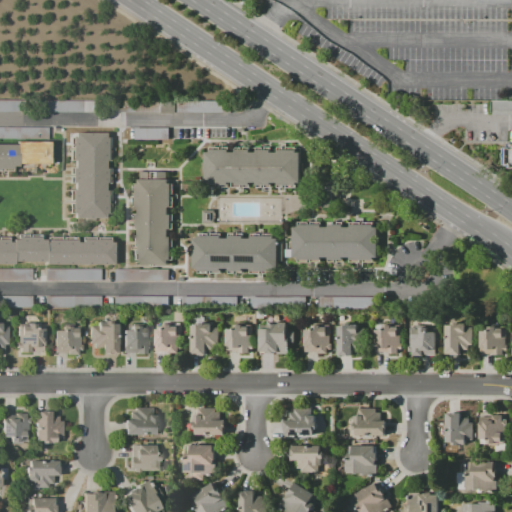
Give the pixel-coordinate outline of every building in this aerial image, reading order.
[(44,112),(91,112),(91,100),(44,100),(44,112)] [(131,111),(131,100),(112,101),(112,112),(131,111)] [(222,102),(165,101),(165,111),(221,112),(222,102)] [(46,138),(46,127),(0,127),(0,138),(46,138)] [(167,127),(133,127),(133,139),(167,139),(167,127)] [(70,137),(74,137),(74,132),(110,132),(110,162),(105,162),(105,168),(110,168),(110,184),(105,184),(105,190),(110,191),(109,218),(69,217),(69,190),(74,190),(74,183),(70,183),(70,137)] [(0,144),(17,144),(17,141),(50,141),(50,164),(45,164),(45,169),(21,169),(21,166),(18,166),(18,171),(0,171),(0,144)] [(506,143),(511,143),(511,168),(508,168),(508,165),(503,165),(503,158),(502,158),(502,153),(503,153),(503,147),(506,147),(506,143)] [(301,183),(296,183),(296,188),(277,188),(277,183),(271,183),(271,188),(256,188),(256,183),(249,183),(249,188),(206,187),(207,147),(249,147),(249,152),(255,152),(255,147),(272,148),(271,152),(276,152),(276,148),(302,148),(301,183)] [(137,265),(137,260),(133,260),(133,184),(138,184),(138,179),(173,180),(173,208),(169,208),(169,214),(173,214),(173,230),(169,230),(169,237),(173,237),(173,265),(137,265)] [(292,262),(293,247),(290,247),(290,237),(293,237),(293,221),(321,222),(321,227),(327,227),(327,222),(343,223),(343,227),(349,227),(349,223),(378,223),(377,263),(349,263),(350,257),(343,257),(343,263),(328,262),(328,258),(322,258),(321,262),(292,262)] [(195,235),(220,235),(220,238),(228,238),(228,235),(243,235),(243,238),(250,238),(250,235),(281,235),(281,272),(195,272),(195,235)] [(0,264),(0,237),(9,237),(8,242),(13,242),(13,239),(18,239),(18,237),(41,237),(41,240),(47,240),(47,237),(110,238),(110,242),(113,242),(113,248),(115,248),(115,265),(43,264),(43,261),(19,261),(19,264),(0,264)] [(30,269),(0,268),(0,279),(30,281),(30,269)] [(99,268),(44,268),(44,280),(99,280),(99,268)] [(30,295),(0,295),(0,306),(30,307),(30,295)] [(98,306),(98,295),(43,296),(43,307),(98,306)] [(168,296),(113,296),(112,305),(167,305),(168,296)] [(303,297),(250,296),(249,305),(303,306),(303,297)] [(116,323),(116,354),(101,354),(101,346),(100,346),(100,347),(99,347),(99,348),(92,348),(92,343),(89,343),(89,326),(96,326),(96,322),(103,322),(103,320),(110,320),(110,323),(116,323)] [(182,322),(182,337),(179,337),(179,344),(182,345),(182,349),(179,349),(179,355),(170,354),(170,352),(158,352),(158,346),(156,346),(156,328),(164,328),(164,324),(173,324),(173,326),(175,326),(175,322),(182,322)] [(219,328),(219,345),(215,345),(215,350),(207,350),(207,357),(192,357),(192,325),(199,325),(199,322),(207,322),(207,323),(212,323),(212,328),(219,328)] [(259,324),(259,352),(267,352),(267,354),(275,354),(275,352),(277,352),(277,354),(291,354),(291,346),(289,346),(289,343),(295,343),(295,331),(287,331),(287,322),(271,322),(271,324),(259,324)] [(445,327),(452,327),(452,325),(453,325),(453,322),(459,322),(459,323),(467,323),(467,327),(473,327),(473,346),(472,346),(472,350),(462,350),(462,356),(446,356),(445,327)] [(43,328),(43,345),(38,345),(38,347),(30,347),(29,353),(20,353),(20,349),(16,349),(16,341),(17,341),(18,323),(22,323),(22,325),(27,325),(27,323),(34,323),(34,328),(43,328)] [(338,324),(338,356),(354,356),(354,351),(362,351),(362,343),(366,343),(366,328),(358,328),(358,323),(346,323),(346,324),(338,324)] [(123,329),(132,329),(132,324),(141,324),(141,325),(148,325),(148,345),(150,345),(150,350),(146,350),(146,356),(135,356),(135,353),(123,353),(123,329)] [(226,329),(226,352),(238,352),(238,354),(250,353),(250,350),(254,350),(254,343),(252,343),(252,325),(243,325),(236,325),(236,328),(233,328),(234,329),(226,329)] [(302,330),(302,346),(305,346),(305,352),(317,352),(317,353),(328,353),(328,350),(330,350),(333,350),(333,342),(330,342),(330,325),(327,325),(327,326),(321,327),(321,325),(311,325),(311,330),(302,330)] [(376,325),(401,325),(401,329),(401,344),(403,344),(403,350),(401,350),(401,354),(391,354),(391,353),(375,353),(376,325)] [(79,326),(79,344),(81,344),(81,350),(76,350),(76,355),(67,355),(67,353),(54,353),(54,330),(62,330),(62,326),(70,326),(70,328),(73,328),(73,326),(79,326)] [(436,355),(437,332),(430,332),(430,327),(418,326),(418,329),(414,329),(414,327),(411,327),(410,346),(408,346),(408,352),(412,352),(412,356),(423,356),(423,355),(436,355)] [(480,330),(489,330),(489,326),(498,326),(498,328),(503,328),(503,326),(506,326),(506,328),(507,328),(507,340),(506,340),(506,345),(508,345),(508,351),(504,351),(504,354),(493,355),(493,353),(480,353),(480,330)] [(124,435),(154,435),(154,429),(156,429),(156,420),(155,420),(155,414),(153,414),(153,407),(134,407),(134,412),(129,412),(129,418),(126,418),(126,419),(123,419),(123,429),(124,429),(124,435)] [(196,435),(225,435),(225,430),(226,430),(226,419),(221,419),(221,411),(216,411),(216,408),(202,408),(202,415),(194,415),(194,420),(194,430),(196,430),(196,435)] [(285,436),(314,436),(314,430),(317,430),(317,421),(316,421),(316,415),(312,415),(312,408),(294,408),(294,412),(289,412),(289,419),(284,419),(284,429),(285,429),(285,436)] [(356,435),(385,436),(385,419),(381,419),(381,412),(376,412),(376,408),(364,408),(364,414),(355,414),(355,422),(353,422),(353,429),(357,429),(356,435)] [(35,412),(35,440),(41,440),(41,443),(55,443),(56,439),(63,439),(63,421),(58,421),(58,417),(50,417),(50,412),(35,412)] [(1,421),(1,437),(10,437),(10,444),(28,444),(27,425),(29,425),(29,418),(26,418),(26,413),(14,413),(15,418),(6,419),(6,420),(1,420),(1,421)] [(448,414),(448,442),(455,442),(455,445),(462,445),(462,443),(468,443),(468,440),(476,440),(476,423),(471,423),(471,418),(463,418),(463,414),(448,414)] [(481,423),(482,439),(490,439),(490,446),(501,446),(501,443),(507,443),(507,426),(509,426),(509,420),(505,420),(505,415),(494,415),(494,420),(487,420),(487,423),(481,423)] [(130,468),(136,468),(136,473),(140,473),(140,470),(160,470),(160,465),(161,465),(161,452),(155,452),(155,445),(131,445),(131,458),(130,458),(130,468)] [(193,445),(215,445),(215,451),(217,451),(217,459),(215,459),(215,463),(218,463),(218,475),(206,475),(206,481),(194,480),(194,473),(186,473),(187,453),(193,453),(193,445)] [(292,445),(322,446),(322,452),(325,452),(324,459),(323,459),(323,466),(319,466),(319,473),(302,473),(302,469),(297,469),(297,461),(291,461),(292,445)] [(353,446),(376,446),(376,453),(378,453),(378,461),(376,461),(376,464),(378,464),(377,476),(362,476),(362,473),(352,473),(352,474),(346,474),(346,464),(347,464),(347,461),(346,461),(346,457),(347,457),(347,454),(352,454),(353,446)] [(30,460),(56,460),(56,477),(52,477),(52,484),(48,484),(48,489),(31,489),(31,481),(26,481),(26,474),(25,474),(25,468),(29,468),(30,460)] [(466,490),(476,490),(476,493),(481,493),(481,492),(490,491),(490,493),(498,493),(498,472),(497,472),(497,468),(496,468),(496,462),(474,462),(474,470),(466,470),(466,490)] [(122,496),(130,511),(152,511),(160,508),(157,501),(163,498),(157,488),(152,490),(149,486),(151,485),(149,482),(148,482),(147,481),(146,480),(137,484),(138,486),(134,489),(133,488),(126,492),(127,494),(122,496)] [(199,511),(189,497),(213,482),(218,490),(219,489),(223,495),(222,496),(229,507),(221,511),(199,511)] [(295,483),(315,495),(312,501),(315,503),(310,511),(288,511),(280,507),(286,495),(288,491),(290,492),(295,483)] [(353,496),(376,483),(382,492),(383,490),(393,508),(385,511),(359,511),(357,508),(359,507),(353,496)] [(84,494),(84,511),(111,511),(111,491),(104,491),(104,493),(99,493),(99,492),(93,492),(93,494),(84,494)] [(240,492),(240,511),(266,511),(266,502),(263,502),(263,496),(255,496),(255,491),(246,491),(240,492)] [(409,493),(420,493),(420,495),(423,495),(423,492),(439,492),(439,511),(402,511),(402,504),(409,504),(409,493)] [(52,498),(52,505),(54,505),(54,511),(22,511),(30,511),(30,498),(52,498)] [(464,511),(464,504),(479,504),(479,502),(496,502),(496,511),(464,511)]
